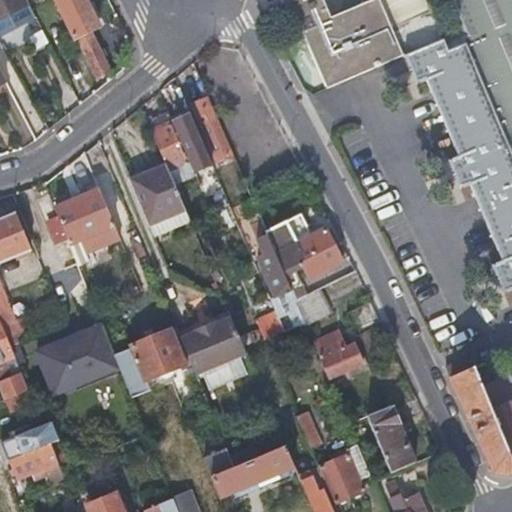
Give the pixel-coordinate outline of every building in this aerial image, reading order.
[(0,0),(0,9),(3,15),(10,28),(35,15),(26,0),(0,0)] [(54,0),(72,37),(97,25),(84,0),(54,0)] [(316,55),(292,0),(278,0),(283,13),(286,16),(291,24),(309,58),(316,55)] [(352,76),(330,22),(320,0),(292,0),(316,55),(309,58),(325,87),(352,76)] [(511,0),(447,0),(461,33),(443,41),(430,11),(390,27),(402,56),(410,76),(421,72),(457,157),(446,162),(458,190),(469,186),(501,261),(490,265),(503,294),(511,290),(511,0)] [(390,27),(379,2),(362,9),(359,1),(338,10),(341,17),(330,22),(352,76),(402,56),(390,27)] [(3,15),(0,16),(0,33),(10,28),(3,15)] [(76,37),(94,75),(95,76),(108,70),(109,69),(90,30),(76,37)] [(92,76),(98,87),(112,75),(108,70),(95,76),(94,75),(92,76)] [(216,161),(232,155),(207,98),(192,105),(216,161)] [(144,114),(165,163),(167,169),(186,161),(169,121),(170,120),(166,111),(151,118),(148,112),(144,114)] [(165,163),(130,178),(149,223),(184,208),(167,169),(165,163)] [(80,239),(112,226),(98,191),(54,208),(57,216),(67,239),(77,264),(88,260),(83,248),(80,239)] [(184,208),(149,223),(152,232),(188,217),(184,208)] [(16,213),(0,219),(0,260),(31,248),(16,213)] [(57,216),(46,220),(55,244),(67,239),(57,216)] [(270,245),(292,234),(286,221),(264,232),(265,234),(270,245)] [(83,248),(116,236),(112,226),(80,239),(83,248)] [(297,243),(292,234),(270,245),(283,275),(293,269),(301,265),(309,279),(341,262),(324,228),(297,243)] [(270,245),(265,234),(256,239),(262,254),(256,256),(273,297),(289,290),(283,275),(270,245)] [(294,302),(305,296),(293,269),(283,275),(289,290),(294,302)] [(64,271),(50,276),(57,298),(71,293),(64,271)] [(0,284),(0,322),(1,326),(14,320),(0,284)] [(329,312),(318,290),(305,296),(294,302),(295,304),(303,323),(304,325),(329,312)] [(295,304),(275,313),(282,331),(303,323),(295,304)] [(370,309),(353,314),(357,330),(374,324),(370,309)] [(254,321),(257,328),(262,339),(282,331),(275,313),(254,321)] [(179,337),(195,374),(201,372),(239,355),(246,353),(230,315),(214,322),(213,319),(192,329),(194,331),(179,337)] [(14,394),(27,389),(1,326),(0,322),(0,388),(4,398),(14,394)] [(102,324),(37,351),(54,393),(118,366),(113,353),(102,324)] [(131,397),(150,389),(146,380),(178,366),(181,372),(186,370),(169,329),(131,345),(113,353),(118,366),(131,397)] [(311,341),(326,378),(361,364),(353,343),(343,347),(336,331),(311,341)] [(444,367),(449,378),(473,368),(477,366),(472,354),(444,367)] [(239,355),(201,372),(208,389),(247,373),(239,355)] [(508,474),(511,469),(511,463),(481,387),(473,368),(449,378),(494,472),(508,474)] [(511,463),(511,409),(509,403),(511,401),(511,384),(506,372),(493,377),(495,381),(481,387),(511,463)] [(32,402),(27,389),(14,394),(19,407),(32,402)] [(391,405),(366,416),(390,472),(415,461),(391,405)] [(295,416),(308,448),(319,444),(305,411),(295,416)] [(49,483),(63,477),(60,469),(57,463),(49,443),(45,433),(12,446),(16,456),(11,457),(14,464),(10,465),(16,480),(32,474),(34,480),(46,475),(49,483)] [(316,466),(332,503),(362,490),(358,479),(368,475),(354,444),(337,452),(339,457),(334,459),(316,466)] [(233,468),(226,449),(202,458),(218,498),(293,468),(292,465),(285,447),(233,468)] [(309,472),(297,476),(311,511),(330,511),(321,490),(317,491),(309,472)] [(424,511),(416,492),(401,498),(394,479),(383,483),(394,511),(424,511)] [(197,511),(189,490),(172,498),(177,511),(197,511)] [(122,511),(115,493),(86,505),(89,511),(122,511)] [(177,511),(172,498),(139,511),(177,511)]
